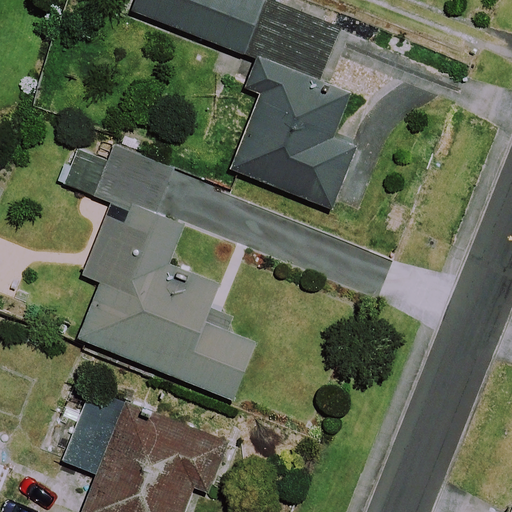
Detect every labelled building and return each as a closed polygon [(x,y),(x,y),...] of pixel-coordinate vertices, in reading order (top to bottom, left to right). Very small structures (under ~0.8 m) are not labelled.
[(336,29),(262,0),(139,0),(134,12),(258,60),(246,90),(262,96),(233,170),(327,207),(352,146),(339,141),(356,100),(315,83),(336,29)] [(115,145),(110,157),(79,145),(64,183),(154,218),(164,192),(184,200),(193,176),(115,145)] [(148,233),(101,216),(81,274),(128,290),(148,233)] [(215,292),(152,267),(138,301),(101,286),(81,338),(232,399),(257,338),(205,317),(215,292)] [(224,442),(94,392),(65,465),(96,477),(82,511),(182,511),(194,484),(206,489),(224,442)] [(50,511),(57,496),(0,471),(0,511),(50,511)]
